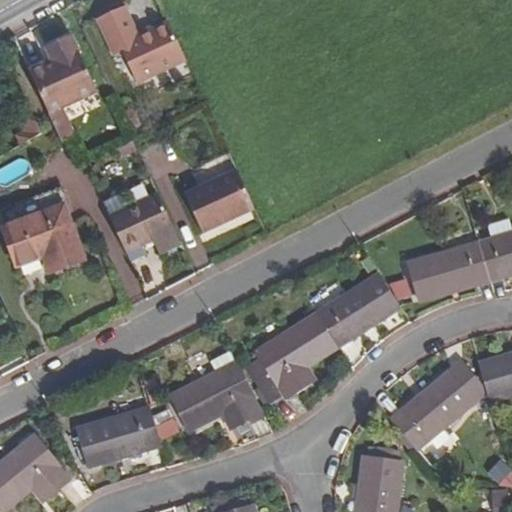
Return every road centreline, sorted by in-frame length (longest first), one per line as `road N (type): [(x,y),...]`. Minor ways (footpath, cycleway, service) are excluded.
road 1 (residential): [(511,139),(0,404)]
road 2 (residential): [(511,320),(444,327),(295,446)]
road 3 (residential): [(295,446),(107,511)]
